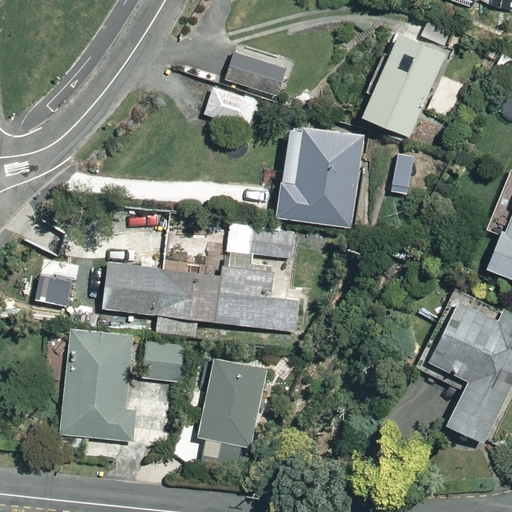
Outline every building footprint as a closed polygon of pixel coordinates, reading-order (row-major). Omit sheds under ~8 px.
[(406,37),(367,120),(413,142),(453,59),(406,37)] [(282,68),(232,51),(223,76),(273,94),(282,68)] [(253,100),(210,84),(201,110),(244,125),(253,100)] [(284,182),(278,220),(354,230),(365,149),(305,141),(299,184),(284,182)] [(511,221),(492,271),(511,279),(511,221)] [(115,267),(110,306),(163,313),(163,319),(307,337),(312,299),(269,294),(273,261),(225,255),(222,280),(115,267)] [(452,429),(491,447),(511,402),(511,315),(503,311),(498,320),(464,304),(435,367),(473,385),(452,429)] [(137,339),(72,334),(64,438),(138,444),(143,391),(117,388),(118,368),(135,369),(137,339)] [(181,344),(145,340),(141,376),(177,380),(181,344)] [(217,359),(200,438),(253,450),(270,370),(217,359)]
